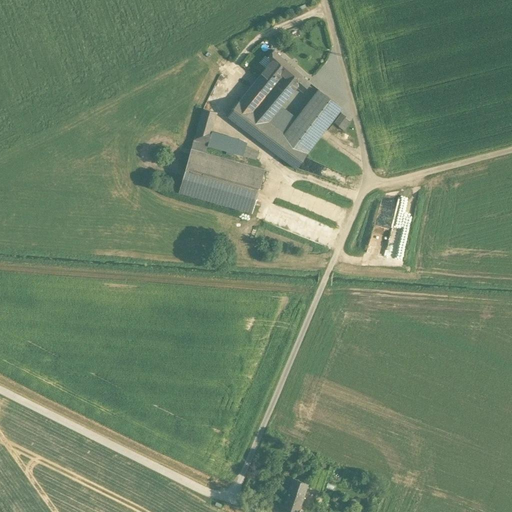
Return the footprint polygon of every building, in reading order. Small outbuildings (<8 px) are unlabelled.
[(302,75),(274,50),(267,58),(271,62),(266,68),(293,92),(296,87),(304,78),(302,75)] [(266,68),(271,62),(267,58),(265,56),(259,63),(266,68)] [(293,92),(266,68),(261,74),(289,97),(293,92)] [(280,108),(289,97),(261,74),(240,100),(268,121),(280,108)] [(310,83),(304,78),(296,87),(302,92),(310,83)] [(287,136),(275,153),(296,169),(338,108),(318,90),(297,122),(287,136)] [(275,153),(287,136),(268,121),(240,100),(227,116),(275,153)] [(297,122),(280,108),(268,121),(287,136),(297,122)] [(217,113),(203,109),(183,178),(184,178),(180,192),(252,213),(255,199),(256,199),(264,170),(205,153),(207,146),(256,159),(259,152),(239,140),(212,132),(217,113)] [(346,116),(342,113),(334,123),(338,126),(344,118),(346,116)] [(350,123),(344,118),(338,126),(344,131),(350,123)] [(394,211),(378,208),(369,251),(386,254),(394,211)] [(299,511),(309,483),(293,478),(283,507),(296,511),(299,511)]
